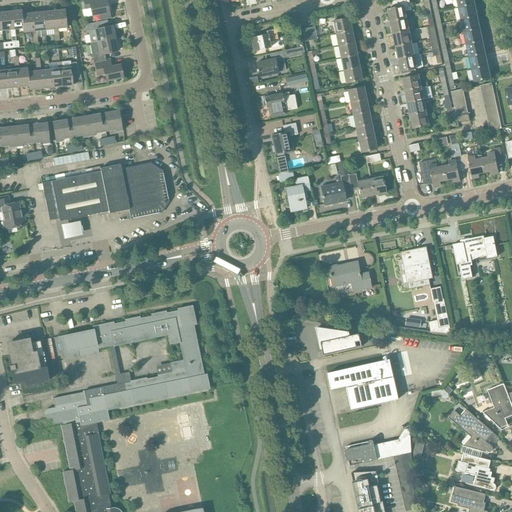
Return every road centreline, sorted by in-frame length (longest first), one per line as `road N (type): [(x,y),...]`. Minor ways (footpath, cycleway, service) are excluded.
road 1 (residential): [(265,194),(230,20),(327,0)]
road 2 (residential): [(412,208),(369,0)]
road 3 (tertiary): [(297,511),(254,308)]
road 4 (tertiary): [(227,179),(189,0)]
road 5 (residential): [(0,106),(135,88)]
road 6 (residential): [(48,511),(13,457),(0,393)]
